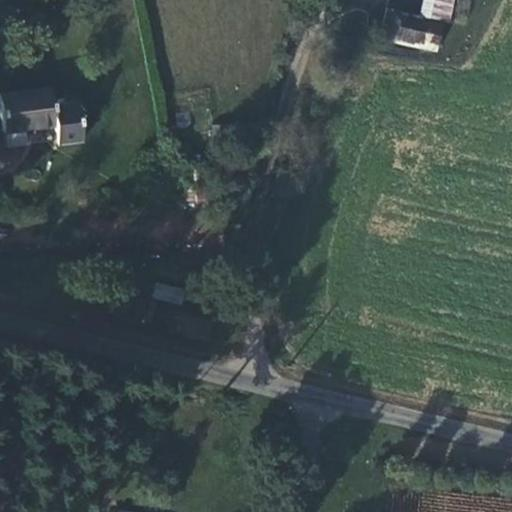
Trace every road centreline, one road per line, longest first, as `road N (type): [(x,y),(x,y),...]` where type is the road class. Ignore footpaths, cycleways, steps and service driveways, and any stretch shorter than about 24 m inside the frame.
road 1 (unclassified): [(259,383),(247,256),(314,0)]
road 2 (tertiary): [(0,320),(259,383)]
road 3 (tertiary): [(259,383),(511,444)]
